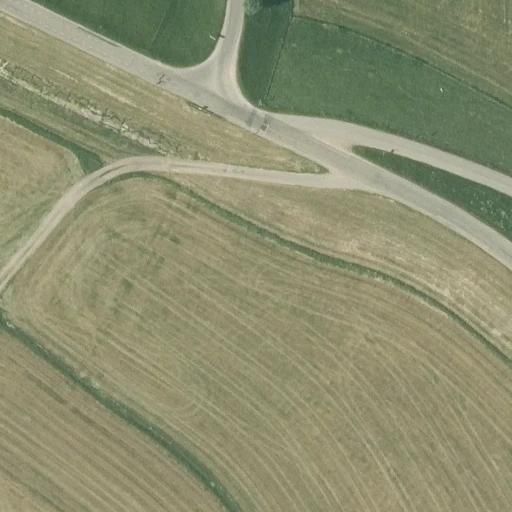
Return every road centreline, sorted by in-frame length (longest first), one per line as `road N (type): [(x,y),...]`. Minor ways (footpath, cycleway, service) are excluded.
road 1 (unclassified): [(511,259),(466,226),(275,133)]
road 2 (unclassified): [(275,133),(303,128),(366,138),(511,189)]
road 3 (unclassified): [(205,97),(1,0)]
road 4 (unknown): [(359,172),(286,179),(148,172)]
